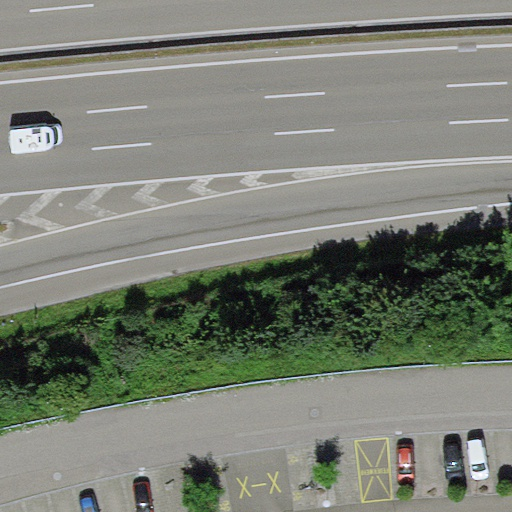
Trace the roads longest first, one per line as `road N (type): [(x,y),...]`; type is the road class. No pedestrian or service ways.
road 1 (motorway): [(0,271),(401,193),(511,181)]
road 2 (unclassified): [(0,464),(299,411),(511,398)]
road 3 (motorway): [(0,140),(222,117),(511,104)]
